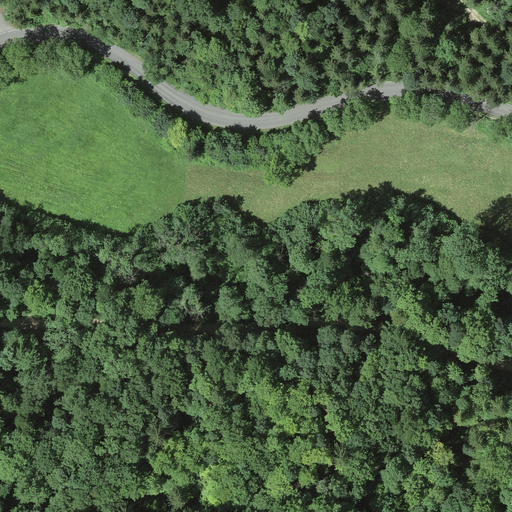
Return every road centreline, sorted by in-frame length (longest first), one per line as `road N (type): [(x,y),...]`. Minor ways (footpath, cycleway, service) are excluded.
road 1 (tertiary): [(511,113),(392,88),(276,118),(228,119),(197,109),(87,39),(42,33),(0,42)]
road 2 (track): [(0,319),(209,328),(344,319),(511,364)]
